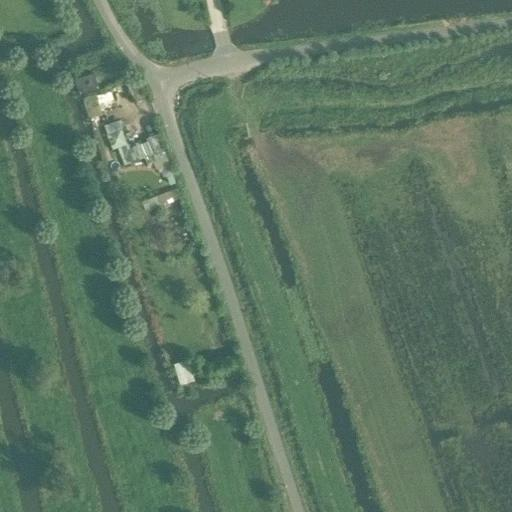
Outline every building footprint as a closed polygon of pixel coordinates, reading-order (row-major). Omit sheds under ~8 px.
[(79,95),(98,88),(93,74),(74,80),(79,95)] [(136,105),(146,100),(146,98),(140,85),(137,80),(127,86),(136,105)] [(122,128),(105,133),(111,150),(117,148),(124,166),(138,160),(137,160),(144,157),(147,166),(169,158),(160,136),(146,141),(147,144),(130,150),(122,128)] [(145,213),(181,199),(177,189),(141,204),(145,213)] [(179,387),(194,383),(187,360),(172,365),(179,387)]
